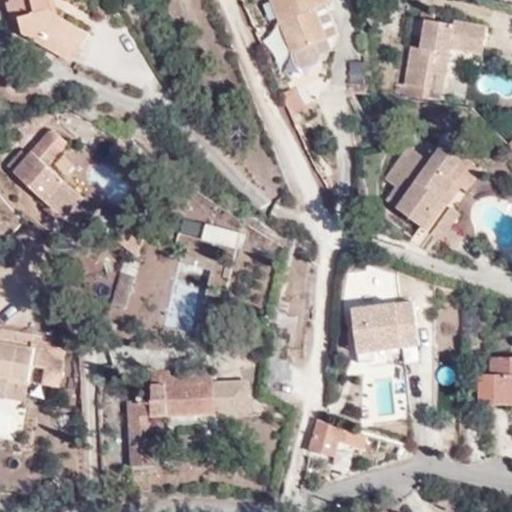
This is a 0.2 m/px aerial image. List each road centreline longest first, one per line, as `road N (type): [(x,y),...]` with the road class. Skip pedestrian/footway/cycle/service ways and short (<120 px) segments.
road 1 (unclassified): [(225,0),(326,231),(308,395),(285,453),(283,504)]
road 2 (unclassified): [(0,501),(59,510),(283,504)]
road 3 (unclassified): [(283,504),(402,465),(511,480)]
